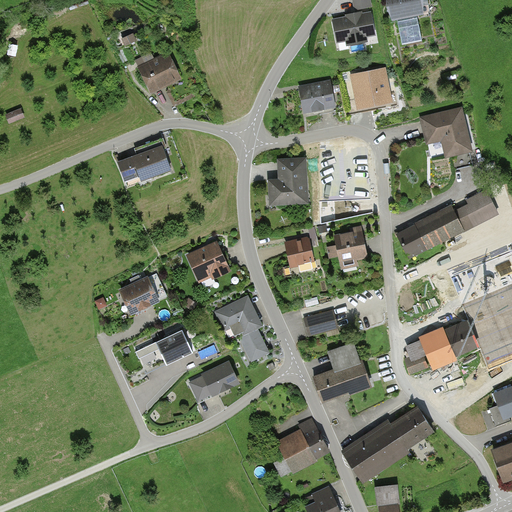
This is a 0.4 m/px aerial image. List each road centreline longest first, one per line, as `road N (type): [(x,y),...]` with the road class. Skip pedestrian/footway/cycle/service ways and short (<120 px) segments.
road 1 (residential): [(502,504),(470,449),(398,369),(379,146),(358,130),(268,144),(250,139)]
road 2 (residential): [(0,188),(157,126),(183,123),(250,139)]
road 3 (unclassified): [(250,139),(244,198),(251,253),(295,369)]
road 4 (residential): [(150,445),(227,414),(295,369)]
road 5 (track): [(0,510),(150,445)]
road 6 (unclassified): [(328,0),(270,84),(250,139)]
road 7 (unclassified): [(295,369),(360,511)]
